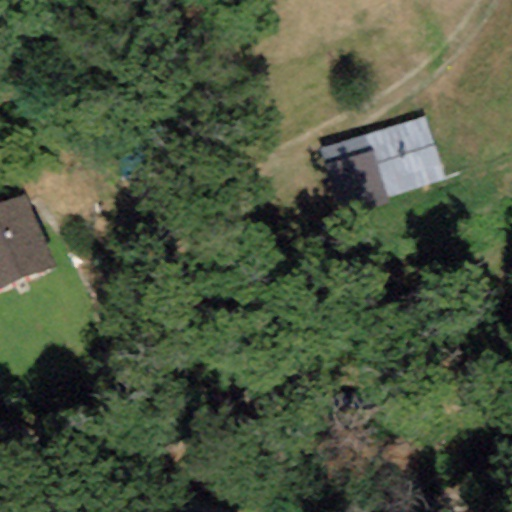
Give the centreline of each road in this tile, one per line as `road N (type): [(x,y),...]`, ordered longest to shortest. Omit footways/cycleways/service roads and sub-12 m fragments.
road 1 (track): [(0,437),(225,511)]
road 2 (track): [(398,511),(479,492),(511,471)]
